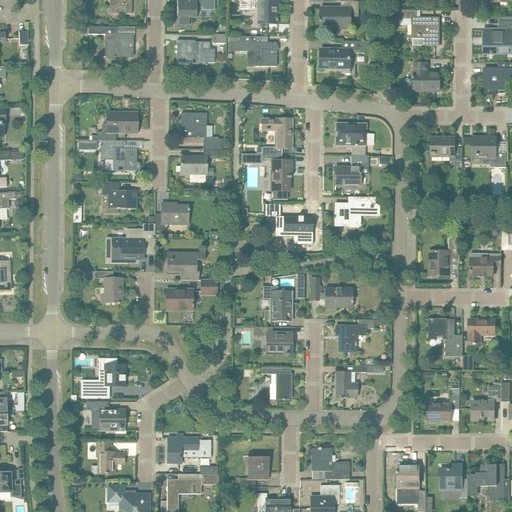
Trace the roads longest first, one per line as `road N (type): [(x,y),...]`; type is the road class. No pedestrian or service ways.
road 1 (residential): [(51,332),(54,84)]
road 2 (residential): [(393,118),(400,144),(399,297)]
road 3 (residential): [(56,511),(51,332)]
road 4 (residential): [(158,91),(297,101)]
road 5 (residential): [(371,442),(505,442)]
road 6 (residential): [(399,297),(395,403),(371,417)]
road 7 (residential): [(290,418),(220,417),(188,380)]
